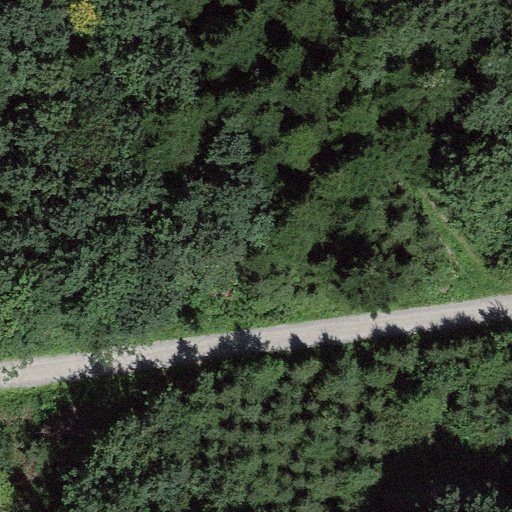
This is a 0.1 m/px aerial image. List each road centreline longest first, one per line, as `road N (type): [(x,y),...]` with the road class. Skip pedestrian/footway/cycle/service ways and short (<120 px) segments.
road 1 (track): [(511,311),(0,373)]
road 2 (track): [(328,0),(361,130),(511,310)]
